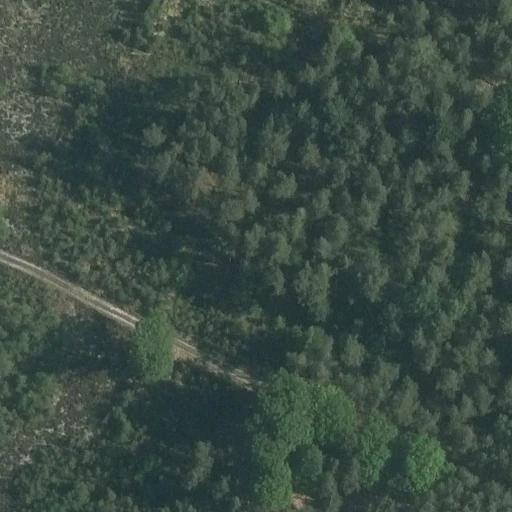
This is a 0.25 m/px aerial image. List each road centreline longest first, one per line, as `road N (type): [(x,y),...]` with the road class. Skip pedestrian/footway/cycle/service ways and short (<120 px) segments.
road 1 (track): [(511,510),(0,253)]
road 2 (track): [(278,0),(403,49),(511,107)]
